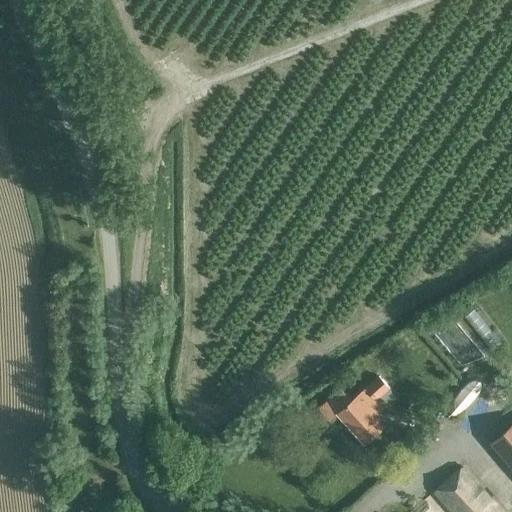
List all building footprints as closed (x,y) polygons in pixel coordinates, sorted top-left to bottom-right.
[(440,406),(452,418),(488,381),(475,369),(440,406)] [(365,387),(368,391),(376,400),(389,388),(381,379),(379,376),(365,387)] [(387,428),(360,397),(353,404),(340,389),(318,408),(331,423),(339,416),(366,446),(387,428)] [(511,429),(493,446),(511,466),(511,429)] [(500,511),(464,471),(437,495),(451,511),(500,511)] [(372,478),(356,495),(363,502),(379,485),(372,478)]
